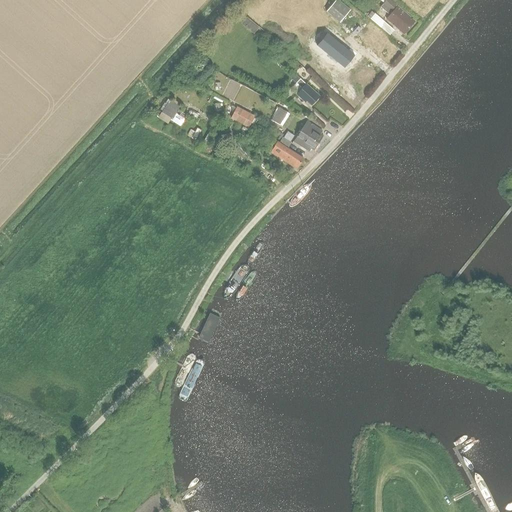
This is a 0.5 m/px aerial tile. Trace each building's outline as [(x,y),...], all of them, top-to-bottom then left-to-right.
[(340,24),(351,11),(337,0),(336,0),(326,12),(340,24)] [(388,0),(385,4),(392,11),(396,6),(388,0)] [(404,36),(415,22),(397,7),(386,20),(404,36)] [(381,25),(384,22),(374,13),(373,14),(371,11),(367,16),(370,18),(369,19),(380,28),(382,26),(381,25)] [(354,15),(346,24),(355,31),(363,22),(354,15)] [(246,18),(241,24),(254,35),(259,28),(246,18)] [(369,24),(358,39),(387,59),(397,44),(369,24)] [(334,37),(323,50),(344,68),(354,55),(334,37)] [(312,106),(313,104),(320,97),(307,85),(306,85),(300,80),(296,85),(302,90),(297,95),(305,102),(306,101),(312,106)] [(177,114),(180,108),(169,101),(162,113),(173,120),(177,114)] [(249,128),(255,116),(236,107),(231,119),(249,128)] [(276,110),(272,117),(274,118),(272,121),(282,128),(289,116),(279,109),(277,111),(276,110)] [(173,120),(172,121),(181,126),(185,119),(177,114),(173,120)] [(319,144),(324,136),(321,135),(323,132),(307,122),(300,132),(319,144)] [(197,129),(191,139),(196,141),(201,131),(197,129)] [(276,131),(272,138),(279,142),(283,135),(276,131)] [(288,132),(284,138),(290,142),(294,136),(288,132)] [(314,151),(319,144),(300,132),(294,142),(309,152),(311,149),(314,151)] [(207,136),(202,145),(206,147),(211,138),(207,136)] [(283,138),(280,142),(288,148),(291,143),(290,142),(284,138),(283,138)] [(304,159),(278,142),(271,153),(297,170),(304,159)] [(295,203),(268,232),(276,239),(303,210),(295,203)] [(239,268),(223,291),(222,295),(222,298),(224,299),(228,299),(232,297),(248,275),(250,269),(244,265),(239,268)] [(212,311),(199,340),(208,344),(222,315),(212,311)] [(190,352),(176,378),(185,383),(199,356),(190,352)]
